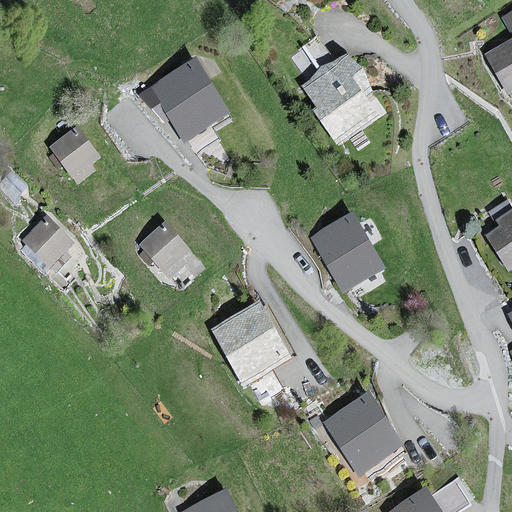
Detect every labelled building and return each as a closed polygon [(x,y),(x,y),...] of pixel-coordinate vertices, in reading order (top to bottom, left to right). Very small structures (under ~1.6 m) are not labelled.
[(511,51),(495,60),(511,94),(511,51)] [(359,61),(309,92),(344,148),(394,117),(359,61)] [(209,65),(160,92),(190,146),(239,119),(209,65)] [(86,133),(56,153),(77,185),(107,165),(86,133)] [(511,216),(486,233),(511,273),(511,216)] [(362,217),(315,242),(344,296),(391,271),(362,217)] [(51,220),(27,245),(59,276),(83,251),(51,220)] [(172,226),(145,248),(173,281),(199,260),(172,226)] [(272,306),(219,332),(247,388),(300,361),(272,306)] [(377,395),(332,425),(370,483),(415,453),(377,395)] [(245,511),(236,491),(191,511),(245,511)] [(405,511),(450,511),(439,493),(405,511)]
